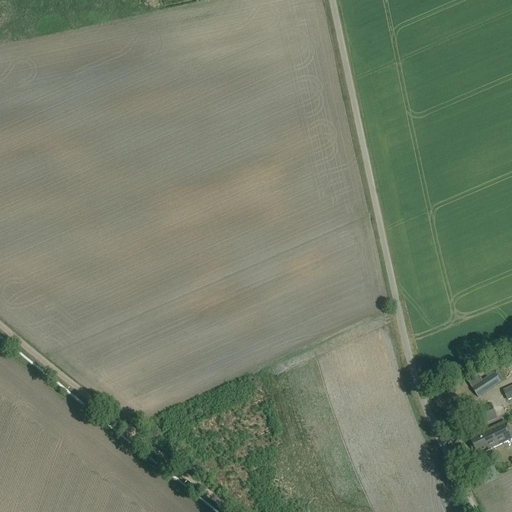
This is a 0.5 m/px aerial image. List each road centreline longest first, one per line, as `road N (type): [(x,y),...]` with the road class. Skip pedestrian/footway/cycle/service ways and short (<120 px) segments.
road 1 (unclassified): [(476,511),(423,405),(408,354),(332,0)]
road 2 (track): [(231,511),(0,326)]
